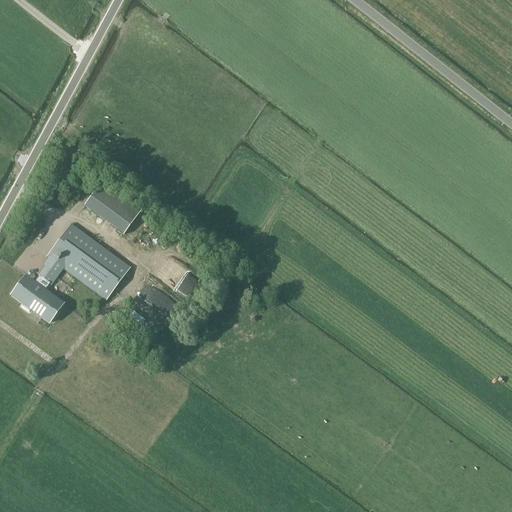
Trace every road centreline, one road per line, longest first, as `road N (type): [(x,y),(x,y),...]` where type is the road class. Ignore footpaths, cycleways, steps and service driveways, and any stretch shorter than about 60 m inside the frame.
road 1 (unclassified): [(0,216),(118,0)]
road 2 (unclassified): [(511,123),(352,0)]
